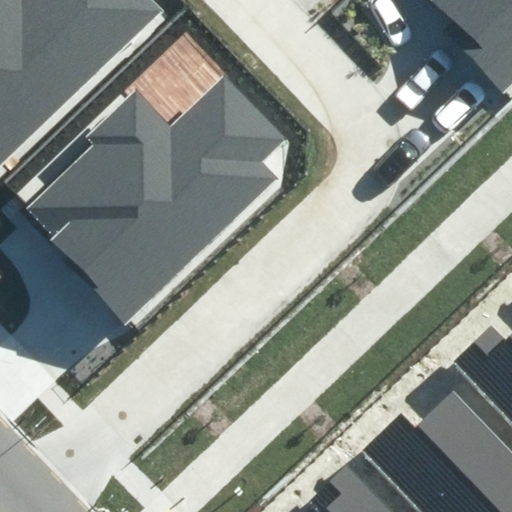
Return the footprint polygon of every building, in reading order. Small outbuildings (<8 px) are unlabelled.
[(0,0),(0,169),(167,11),(156,0),(0,0)] [(511,0),(441,0),(468,28),(456,39),(505,89),(511,81),(511,0)] [(18,215),(125,330),(285,184),(265,162),(292,137),(231,72),(172,126),(139,90),(92,133),(98,141),(18,215)] [(511,332),(495,316),(456,354),(511,410),(511,332)] [(403,410),(364,448),(427,511),(511,511),(511,454),(456,397),(423,430),(403,410)] [(340,495),(321,511),(383,511),(340,466),(325,480),(340,495)]
